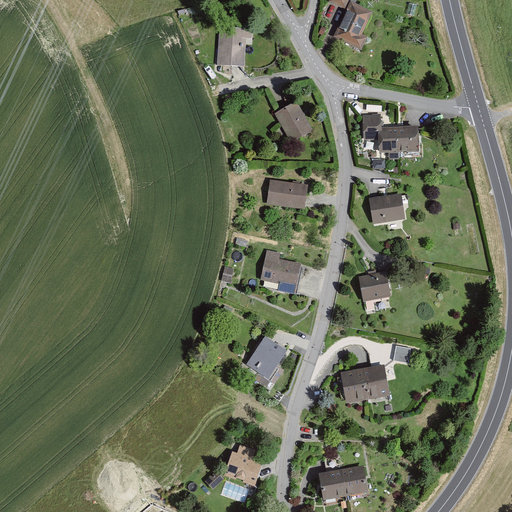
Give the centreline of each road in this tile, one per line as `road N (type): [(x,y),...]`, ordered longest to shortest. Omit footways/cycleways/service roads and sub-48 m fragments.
road 1 (residential): [(283,511),(290,432),(328,293),(347,171),(331,88)]
road 2 (secondary): [(511,352),(483,442),(439,511)]
road 3 (residential): [(479,108),(331,88)]
road 4 (secondary): [(479,108),(511,235)]
